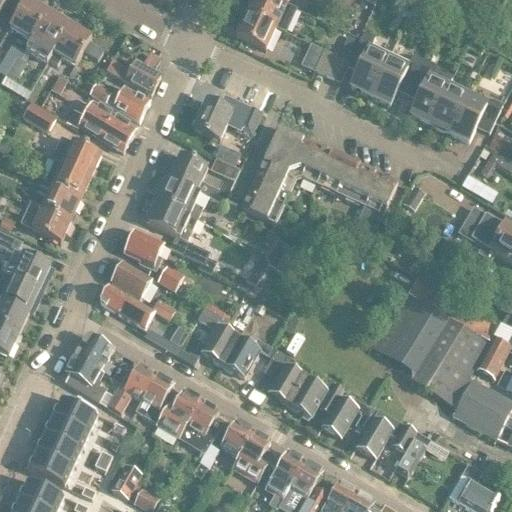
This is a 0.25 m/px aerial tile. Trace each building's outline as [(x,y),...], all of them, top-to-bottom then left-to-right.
[(252,0),(246,15),(275,29),(286,6),(273,0),(252,0)] [(9,29),(30,42),(47,15),(25,2),(9,29)] [(45,65),(47,62),(67,27),(47,15),(30,42),(24,52),(45,65)] [(265,51),(275,29),(246,15),(235,37),(265,51)] [(90,40),(67,27),(47,62),(56,68),(60,60),(74,68),(90,40)] [(371,98),(392,55),(370,45),(374,37),(363,32),(346,68),(356,72),(349,87),(371,98)] [(358,41),(349,37),(344,48),(353,52),(358,41)] [(484,47),(470,39),(466,48),(480,55),(484,47)] [(0,64),(12,45),(4,41),(0,47),(0,64)] [(103,51),(90,44),(84,55),(96,62),(103,51)] [(149,47),(143,44),(140,50),(145,53),(149,47)] [(314,72),(325,77),(335,57),(323,51),(314,72)] [(396,91),(408,97),(425,61),(411,54),(408,62),(392,55),(371,98),(389,106),(396,91)] [(133,64),(129,72),(111,62),(105,74),(123,84),(122,85),(149,99),(160,79),(153,75),(159,62),(148,57),(142,69),(133,64)] [(343,61),(335,57),(325,77),(334,81),(343,61)] [(26,64),(20,60),(16,58),(10,68),(20,74),(26,64)] [(425,61),(408,97),(417,100),(410,115),(432,126),(450,88),(454,80),(432,70),(434,65),(425,61)] [(20,74),(10,68),(4,78),(15,85),(20,74)] [(66,83),(57,78),(50,92),(58,97),(66,83)] [(122,92),(117,101),(108,96),(109,95),(95,87),(90,97),(112,110),(111,111),(138,125),(148,105),(122,92)] [(450,88),(432,126),(450,134),(468,96),(450,88)] [(485,104),(468,96),(450,134),(468,142),(475,128),(488,134),(501,105),(487,99),(485,104)] [(205,103),(192,131),(218,143),(226,127),(237,132),(236,134),(249,139),(250,138),(251,137),(261,115),(248,110),(223,98),(219,109),(205,103)] [(55,119),(29,104),(21,118),(47,134),(55,119)] [(122,156),(135,133),(91,107),(84,119),(73,112),(65,124),(77,131),(78,129),(122,156)] [(279,129),(264,162),(296,178),(304,162),(294,157),(302,140),(279,129)] [(487,150),(500,158),(508,145),(494,137),(487,150)] [(100,158),(71,145),(60,140),(49,162),(53,164),(89,181),(100,158)] [(332,154),(302,140),(294,157),(304,162),(296,178),(297,179),(317,188),(332,154)] [(234,169),(239,157),(220,147),(214,160),(234,169)] [(332,154),(317,188),(336,197),(344,180),(353,184),(361,167),(332,154)] [(179,157),(168,181),(196,193),(196,194),(207,199),(223,206),(225,201),(227,196),(200,184),(206,170),(179,157)] [(482,184),(491,167),(509,177),(511,172),(511,170),(489,158),(476,181),(482,184)] [(209,172),(233,183),(239,172),(215,160),(209,172)] [(296,178),(264,162),(255,182),(271,189),(267,199),(284,207),(297,179),(296,178)] [(50,190),(79,203),(89,181),(53,164),(43,186),(50,190)] [(336,197),(364,210),(365,210),(381,176),(361,167),(353,184),(344,180),(336,197)] [(399,185),(381,176),(365,210),(364,210),(358,223),(377,232),(399,185)] [(164,178),(157,193),(162,195),(158,202),(197,219),(207,199),(196,194),(196,193),(168,181),(164,178)] [(284,207),(267,199),(271,189),(255,182),(241,212),(275,227),(284,207)] [(423,196),(411,189),(402,205),(414,212),(423,196)] [(69,225),(79,203),(50,190),(45,200),(38,197),(34,207),(40,211),(69,225)] [(149,217),(145,225),(176,239),(170,251),(174,253),(201,265),(198,270),(211,276),(216,265),(207,260),(209,255),(186,244),(197,219),(158,202),(154,200),(146,216),(149,217)] [(69,225),(40,211),(29,206),(19,228),(59,247),(69,225)] [(511,263),(511,231),(486,216),(472,240),(493,253),(486,265),(504,276),(511,264),(511,263)] [(2,219),(0,224),(0,229),(10,234),(14,225),(2,219)] [(160,261),(157,260),(163,246),(135,233),(125,256),(139,262),(137,267),(154,275),(160,261)] [(49,279),(45,277),(49,269),(16,254),(21,244),(0,234),(0,248),(13,254),(3,276),(38,293),(38,292),(42,294),(49,279)] [(318,266),(289,249),(276,272),(305,289),(318,266)] [(259,258),(245,282),(254,288),(269,264),(259,258)] [(110,285),(111,286),(139,302),(151,282),(122,265),(110,285)] [(429,284),(435,274),(422,267),(416,277),(429,284)] [(486,267),(482,273),(488,277),(493,271),(486,267)] [(157,284),(174,294),(182,280),(165,270),(157,284)] [(39,302),(35,300),(38,293),(3,276),(0,282),(0,303),(27,316),(28,314),(32,316),(39,302)] [(402,296),(370,350),(415,378),(424,393),(458,411),(453,419),(496,442),(508,420),(511,421),(511,437),(508,447),(511,449),(511,402),(473,382),(472,383),(469,381),(490,347),(491,347),(494,341),(501,329),(416,280),(406,298),(402,296)] [(179,285),(174,294),(184,300),(189,292),(179,285)] [(154,314),(110,288),(101,302),(102,308),(143,332),(154,314)] [(158,302),(151,312),(169,322),(175,312),(158,302)] [(27,316),(0,303),(0,329),(17,338),(27,316)] [(259,306),(255,313),(262,316),(266,309),(259,306)] [(511,309),(510,314),(501,329),(511,335),(511,309)] [(214,366),(222,371),(239,341),(225,332),(229,326),(213,316),(204,310),(196,322),(214,332),(201,355),(212,361),(214,366)] [(147,330),(169,341),(176,328),(154,317),(147,330)] [(0,354),(8,358),(17,338),(0,329),(0,354)] [(174,357),(178,350),(147,332),(143,338),(174,357)] [(85,340),(74,359),(102,376),(102,375),(100,374),(113,352),(90,339),(85,340)] [(260,355),(270,361),(275,352),(257,341),(253,349),(239,341),(222,371),(228,375),(233,374),(245,381),(260,355)] [(491,347),(477,373),(494,382),(511,351),(508,349),(494,341),(491,347)] [(295,364),(281,355),(276,353),(268,364),(282,373),(269,395),(279,401),(280,406),(289,410),(306,380),(291,371),(295,364)] [(185,363),(192,368),(198,358),(190,354),(189,356),(185,363)] [(102,376),(74,359),(64,375),(70,378),(65,386),(98,405),(105,394),(97,389),(100,386),(97,384),(102,376)] [(120,367),(112,382),(119,386),(129,369),(124,366),(120,367)] [(139,368),(125,392),(120,389),(107,409),(120,416),(131,397),(141,403),(156,378),(139,368)] [(174,388),(156,378),(141,403),(149,408),(146,414),(148,421),(157,427),(168,408),(163,405),(174,388)] [(326,394),(329,396),(320,411),(329,417),(338,401),(343,392),(324,381),(320,388),(306,380),(289,410),(296,415),(300,413),(311,420),(326,394)] [(184,394),(173,411),(168,408),(157,427),(158,427),(157,429),(179,441),(186,429),(201,404),(184,394)] [(59,400),(51,418),(88,436),(97,417),(59,400)] [(342,442),(358,414),(359,415),(359,417),(360,418),(354,428),(365,435),(377,415),(377,414),(370,410),(369,412),(353,403),(350,408),(338,401),(329,417),(330,418),(323,431),(342,442)] [(218,414),(201,404),(186,429),(179,441),(203,456),(216,435),(209,430),(218,414)] [(426,450),(412,442),(416,436),(402,428),(401,429),(377,415),(365,435),(356,450),(376,462),(390,438),(396,442),(392,448),(405,455),(395,472),(409,480),(426,450)] [(51,418),(42,436),(80,453),(88,436),(51,418)] [(110,423),(106,433),(121,439),(125,430),(110,423)] [(220,449),(238,460),(253,434),(236,424),(220,449)] [(253,434),(238,460),(231,470),(256,486),(267,467),(259,462),(270,445),(253,434)] [(42,436),(34,453),(72,471),(80,453),(42,436)] [(443,463),(448,454),(430,444),(425,452),(443,463)] [(218,452),(210,448),(205,457),(204,456),(199,465),(208,470),(218,452)] [(98,451),(94,460),(108,466),(112,458),(98,451)] [(34,453),(26,472),(63,489),(72,471),(34,453)] [(287,455),(287,456),(272,480),(277,484),(269,500),(273,503),(269,510),(273,511),(275,511),(305,465),(287,455)] [(94,460),(90,468),(104,475),(108,466),(94,460)] [(289,490),(290,490),(290,491),(306,500),(299,511),(310,511),(321,495),(313,491),(320,480),(319,479),(322,475),(305,465),(289,490)] [(110,493),(126,502),(140,477),(124,468),(110,493)] [(450,501),(456,504),(468,511),(493,511),(500,501),(477,487),(483,477),(469,469),(450,501)] [(25,482),(17,500),(41,511),(57,511),(63,499),(25,482)] [(324,511),(346,511),(356,495),(339,485),(330,501),(324,510),(326,511),(324,511)] [(81,486),(77,496),(91,502),(95,493),(81,486)] [(134,507),(143,511),(153,511),(160,501),(142,492),(134,507)] [(377,511),(371,509),(373,505),(356,495),(346,511),(377,511)] [(41,511),(17,500),(11,511),(41,511)]
